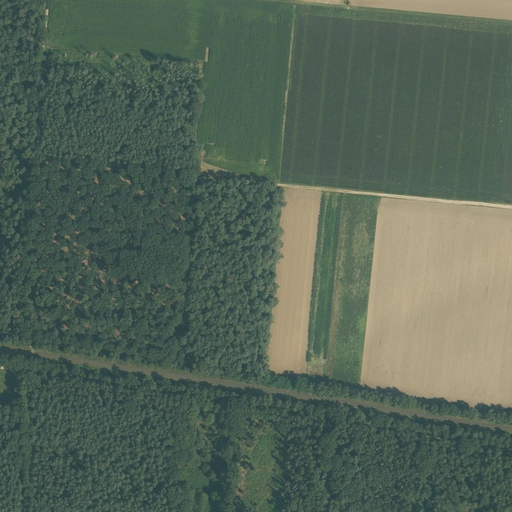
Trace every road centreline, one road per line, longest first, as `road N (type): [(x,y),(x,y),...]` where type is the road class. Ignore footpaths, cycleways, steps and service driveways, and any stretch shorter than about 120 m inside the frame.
road 1 (track): [(14,370),(511,451)]
road 2 (track): [(51,0),(19,335)]
road 3 (track): [(198,180),(511,209)]
road 4 (track): [(256,0),(511,23)]
road 5 (track): [(179,362),(198,180)]
road 6 (track): [(36,161),(198,180)]
road 7 (track): [(21,511),(14,370)]
